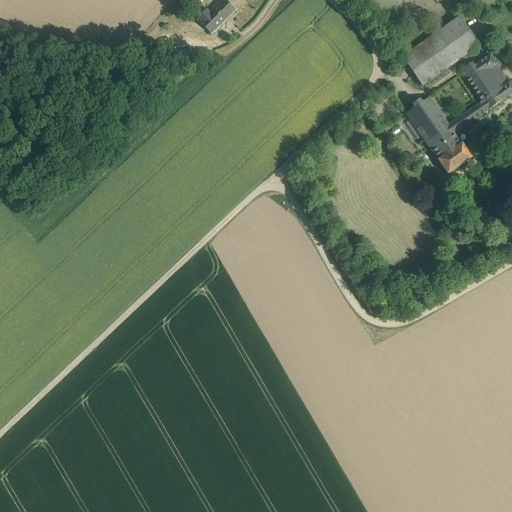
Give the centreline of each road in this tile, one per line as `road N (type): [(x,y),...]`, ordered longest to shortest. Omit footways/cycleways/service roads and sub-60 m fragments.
road 1 (unclassified): [(279,173),(0,434)]
road 2 (unclassified): [(511,262),(414,317),(382,325),(359,307),(279,173)]
road 3 (unclassified): [(330,0),(358,26),(381,68),(372,86),(279,173)]
